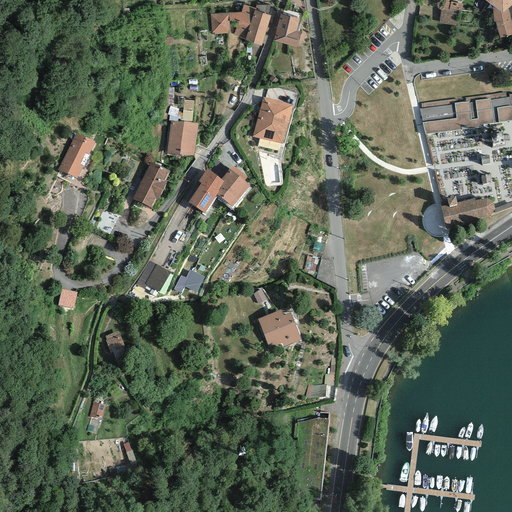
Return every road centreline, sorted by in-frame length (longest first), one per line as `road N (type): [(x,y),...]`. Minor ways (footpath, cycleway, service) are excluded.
road 1 (residential): [(278,0),(246,100),(116,269),(84,286),(61,281),(57,248),(69,189)]
road 2 (residential): [(357,376),(345,344),(325,94),(308,0)]
road 3 (primary): [(357,376),(446,279),(511,227)]
road 4 (primary): [(337,511),(357,376)]
